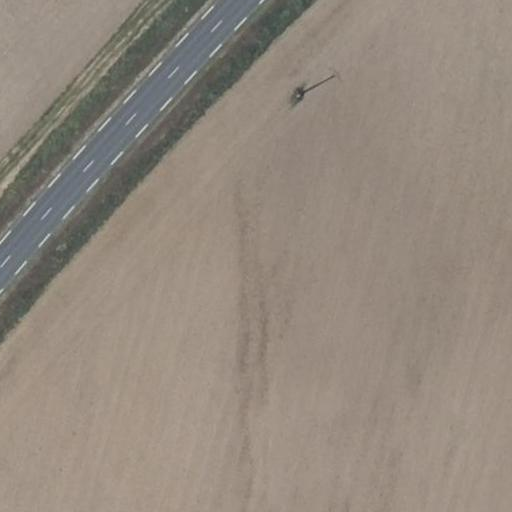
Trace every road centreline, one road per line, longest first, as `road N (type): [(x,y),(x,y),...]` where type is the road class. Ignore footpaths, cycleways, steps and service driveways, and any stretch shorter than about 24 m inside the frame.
road 1 (secondary): [(0,270),(241,0)]
road 2 (track): [(169,0),(0,193)]
